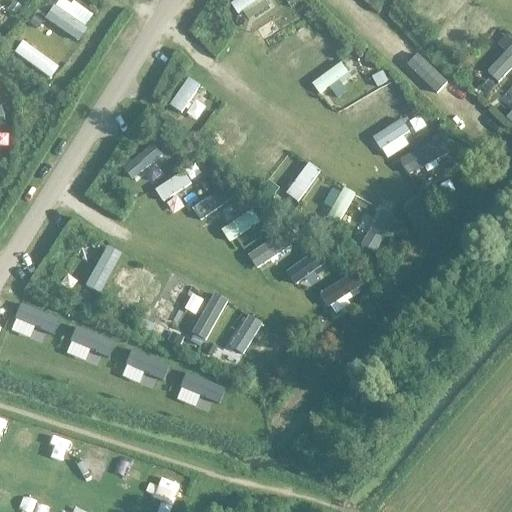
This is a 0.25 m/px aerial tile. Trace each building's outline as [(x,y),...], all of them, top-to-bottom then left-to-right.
[(234,0),(231,2),(239,15),(261,0),(234,0)] [(45,14),(77,38),(85,27),(54,3),(45,14)] [(268,53),(301,41),(295,24),(262,36),(268,53)] [(14,50),(49,77),(58,65),(23,38),(14,50)] [(484,75),(496,85),(511,65),(511,42),(484,75)] [(297,84),(332,68),(323,49),(288,64),(297,84)] [(342,63),(313,83),(321,95),(350,75),(342,63)] [(200,86),(188,78),(169,106),(181,114),(200,86)] [(382,101),(350,118),(357,132),(389,115),(382,101)] [(405,116),(373,137),(381,149),(412,128),(405,116)] [(239,175),(261,138),(249,130),(227,168),(239,175)] [(442,140),(401,161),(408,175),(449,153),(442,140)] [(123,164),(134,179),(162,159),(152,144),(123,164)] [(283,194),(296,203),(317,173),(304,164),(283,194)] [(190,168),(154,190),(161,202),(197,180),(190,168)] [(326,216),(335,221),(351,191),(343,187),(326,216)] [(224,188),(194,208),(203,221),(233,201),(224,188)] [(254,208),(223,229),(230,240),(261,219),(254,208)] [(381,209),(357,241),(369,249),(392,218),(381,209)] [(292,229),(250,256),(258,268),(299,241),(292,229)] [(105,246),(83,285),(98,293),(120,254),(105,246)] [(325,252),(291,276),(298,286),(332,262),(325,252)] [(153,274),(140,267),(120,302),(133,309),(153,274)] [(357,272),(321,294),(329,307),(365,285),(357,272)] [(191,288),(175,279),(152,320),(168,329),(191,288)] [(213,292),(189,336),(203,344),(228,300),(213,292)] [(60,321),(19,303),(11,321),(53,338),(60,321)] [(112,341),(75,326),(69,339),(106,355),(112,341)] [(231,365),(243,373),(266,339),(254,331),(231,365)] [(170,367),(128,349),(122,362),(165,380),(170,367)] [(226,388),(185,371),(178,387),(220,405),(226,388)]
